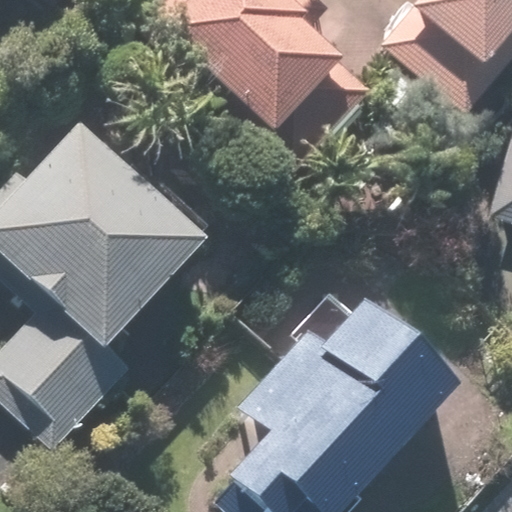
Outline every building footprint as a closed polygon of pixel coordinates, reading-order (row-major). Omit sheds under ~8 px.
[(148,0),(123,25),(247,151),(318,80),(285,47),(311,21),(290,0),(148,0)] [(511,0),(408,0),(364,51),(448,124),(511,50),(511,0)] [(511,142),(508,142),(497,231),(511,232),(511,142)] [(119,207),(50,146),(0,199),(0,309),(18,325),(0,344),(0,433),(39,468),(111,386),(85,362),(199,233),(141,182),(119,207)] [(343,325),(316,297),(281,334),(295,349),(218,425),(248,455),(195,506),(200,511),(329,511),(441,401),(355,313),(343,325)]
